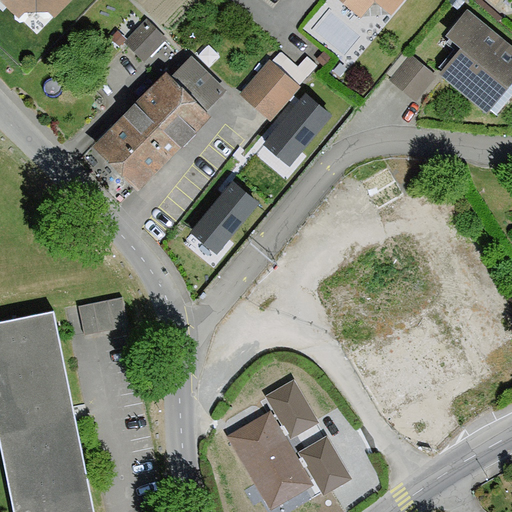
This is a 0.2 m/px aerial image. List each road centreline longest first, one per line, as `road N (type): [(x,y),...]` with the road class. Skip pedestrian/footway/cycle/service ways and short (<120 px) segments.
road 1 (residential): [(177,349),(343,155),(394,141),(511,150)]
road 2 (tertiary): [(0,108),(151,270),(177,349)]
road 3 (tertiary): [(177,349),(184,461),(196,511)]
road 4 (primary): [(511,434),(389,511)]
